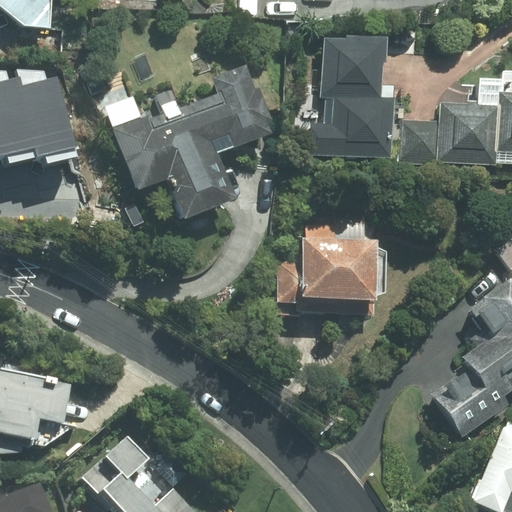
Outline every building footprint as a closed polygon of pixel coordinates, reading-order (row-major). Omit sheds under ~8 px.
[(0,0),(0,19),(11,29),(36,31),(37,0),(0,0)] [(374,43),(312,40),(310,99),(318,99),(317,124),(302,124),(300,156),(511,166),(511,95),(488,95),(488,105),(430,102),(429,121),(394,120),(395,101),(371,100),(374,43)] [(153,114),(105,131),(125,190),(152,181),(166,223),(221,204),(201,145),(217,140),(221,150),(261,136),(238,70),(205,81),(210,94),(170,108),(164,91),(147,96),(153,114)] [(0,167),(3,174),(55,152),(51,142),(63,137),(51,110),(39,116),(31,98),(0,111),(0,167)] [(362,243),(290,241),(290,263),(270,262),(269,306),(284,306),(284,313),(365,316),(365,300),(359,300),(362,243)] [(511,273),(456,312),(472,335),(461,343),(466,350),(449,362),(456,372),(421,396),(452,440),(500,406),(493,396),(509,386),(511,390),(511,273)] [(0,375),(0,454),(13,454),(15,442),(19,443),(24,422),(49,427),(58,388),(0,375)] [(511,511),(511,426),(500,422),(462,506),(477,511),(511,511)] [(132,459),(113,438),(70,478),(101,511),(184,511),(165,491),(143,511),(112,478),(132,459)] [(38,511),(29,486),(0,496),(0,511),(38,511)]
